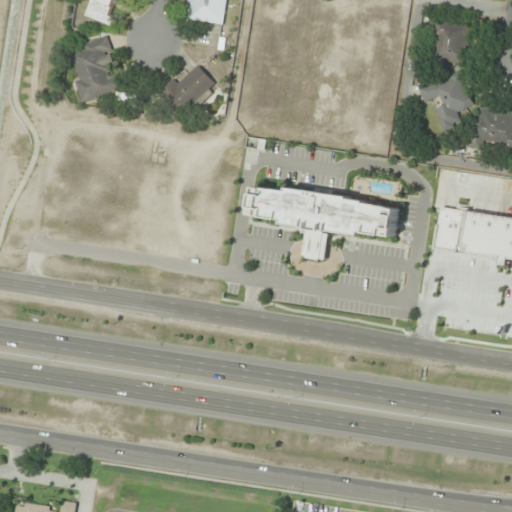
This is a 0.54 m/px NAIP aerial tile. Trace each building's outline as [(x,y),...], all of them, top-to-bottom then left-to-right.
[(92,0),(87,18),(113,26),(116,18),(110,16),(115,0),(123,3),(123,0),(92,0)] [(227,0),(189,0),(187,20),(224,25),(227,0)] [(434,62),(469,65),(472,25),(437,22),(434,62)] [(84,43),(85,51),(71,54),(83,102),(123,92),(119,73),(117,74),(108,37),(84,43)] [(217,85),(199,65),(179,84),(174,79),(160,92),(182,117),(217,85)] [(420,89),(425,103),(441,97),(445,106),(436,109),(445,132),(462,126),(458,113),(475,107),(462,73),(420,89)] [(119,106),(135,105),(134,94),(118,94),(119,106)] [(511,150),(511,110),(477,107),(472,146),(511,150)] [(258,187),(254,216),(265,217),(265,218),(286,221),(285,224),(307,227),(307,229),(312,230),(312,231),(326,233),(326,232),(363,237),(364,233),(396,238),(400,210),(393,208),(381,206),(381,205),(369,203),(369,201),(353,199),(353,197),(333,194),(332,191),(319,189),(317,191),(291,187),(290,191),(278,189),(266,188),(258,187)] [(307,231),(303,257),(308,258),(308,259),(322,261),(322,260),(326,260),(330,234),(326,233),(312,231),(307,231)] [(75,511),(77,503),(62,501),(61,509),(28,504),(17,507),(16,511),(75,511)]
